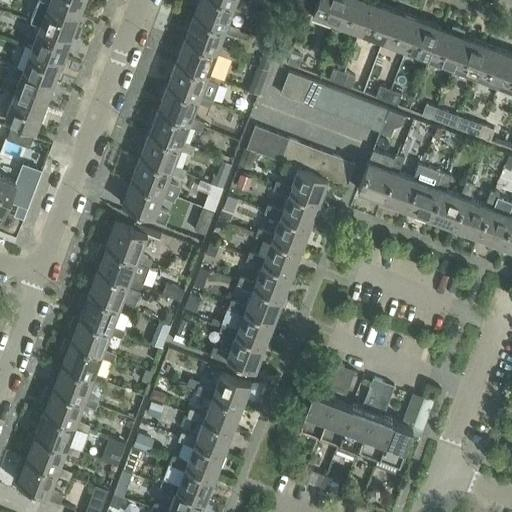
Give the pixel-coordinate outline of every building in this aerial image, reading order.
[(38,0),(31,21),(40,24),(70,36),(71,33),(77,35),(81,23),(76,21),(79,13),(48,2),(43,0),(38,0)] [(49,0),(48,2),(79,13),(83,0),(49,0)] [(228,22),(234,6),(235,2),(228,0),(199,0),(194,13),(226,26),(225,30),(237,35),(240,26),(228,22)] [(242,0),(228,0),(235,2),(234,6),(247,11),(250,3),(242,0)] [(309,0),(306,9),(313,12),(317,0),(309,0)] [(317,0),(313,12),(312,13),(336,22),(344,0),(317,0)] [(371,0),(344,0),(336,22),(360,31),(372,0),(371,0)] [(372,0),(360,31),(383,40),(395,9),(372,0)] [(395,9),(383,40),(406,49),(418,18),(395,9)] [(219,46),(225,30),(226,26),(194,13),(185,37),(217,49),(216,54),(228,59),(231,50),(219,46)] [(418,18),(406,49),(429,57),(441,26),(418,18)] [(31,48),(61,59),(70,36),(40,24),(31,48)] [(441,26),(429,57),(452,66),(464,35),(463,35),(465,29),(453,24),(451,30),(441,26)] [(464,35),(452,66),(475,75),(487,44),(464,35)] [(210,69),(216,54),(217,49),(185,37),(176,61),(208,73),(207,77),(219,82),(222,74),(210,69)] [(320,58),(322,47),(303,43),(301,54),(320,58)] [(487,44),(475,75),(499,84),(511,53),(487,44)] [(22,71),(53,82),(61,59),(31,48),(22,71)] [(298,67),(302,55),(292,51),(288,63),(298,67)] [(511,53),(499,84),(511,88),(511,53)] [(261,77),(265,57),(255,55),(251,74),(261,77)] [(198,101),(210,106),(219,82),(207,77),(208,73),(176,61),(167,84),(199,97),(198,101)] [(334,67),(329,78),(340,82),(345,71),(334,67)] [(289,70),(280,92),(293,97),(302,75),(289,70)] [(14,95),(44,106),(53,82),(22,71),(14,95)] [(351,86),(355,75),(345,71),(340,82),(351,86)] [(381,71),(377,83),(398,90),(402,78),(381,71)] [(304,101),(313,79),(302,75),(293,97),(304,101)] [(314,105),(324,83),(313,79),(304,101),(314,105)] [(325,109),(334,87),(324,83),(314,105),(325,109)] [(201,129),(204,121),(192,116),(198,101),(199,97),(167,84),(158,108),(190,120),(188,124),(201,129)] [(380,85),(376,96),(387,100),(391,89),(380,85)] [(337,114),(345,91),(334,87),(325,109),(337,114)] [(397,104),(402,93),(391,89),(387,100),(397,104)] [(424,100),(444,108),(449,97),(428,89),(424,100)] [(347,118),(356,95),(345,91),(337,114),(347,118)] [(5,117),(35,129),(44,106),(14,95),(5,117)] [(358,122),(367,100),(356,95),(347,118),(358,122)] [(369,126),(378,104),(367,100),(358,122),(369,126)] [(426,102),(422,113),(433,117),(437,106),(426,102)] [(380,130),(386,117),(389,108),(378,104),(369,126),(380,130)] [(444,122),(448,110),(437,106),(433,117),(444,122)] [(471,117),(493,124),(496,113),(474,106),(471,117)] [(183,140),(188,124),(190,120),(158,108),(149,131),(181,144),(179,148),(192,153),(195,144),(183,140)] [(389,108),(386,117),(403,124),(407,115),(389,108)] [(472,119),(468,131),(479,135),(483,124),(472,119)] [(255,124),(247,147),(260,152),(269,129),(255,124)] [(490,139),(494,128),(483,124),(479,135),(490,139)] [(33,135),(10,127),(6,138),(29,146),(33,135)] [(269,129),(260,152),(271,156),(279,133),(269,129)] [(173,164),(179,148),(181,144),(149,131),(140,155),(172,167),(170,172),(182,177),(186,169),(173,164)] [(279,133),(271,156),(282,161),(290,138),(279,133)] [(290,138),(282,161),(288,163),(292,165),(301,142),(290,138)] [(301,142),(292,165),(298,167),(303,169),(312,146),(301,142)] [(247,147),(245,146),(238,164),(249,168),(256,151),(247,147)] [(312,146),(303,169),(314,173),(323,150),(312,146)] [(323,150),(314,173),(325,177),(334,154),(323,150)] [(373,151),(358,189),(382,198),(393,169),(390,168),(393,158),(373,151)] [(393,169),(382,198),(406,207),(417,178),(414,177),(399,171),(404,156),(396,152),(393,158),(390,168),(393,169)] [(334,154),(325,177),(328,178),(336,181),(345,158),(334,154)] [(164,187),(170,172),(172,167),(140,155),(131,179),(163,191),(161,195),(173,200),(177,192),(164,187)] [(345,158),(336,181),(347,185),(355,162),(345,158)] [(417,178),(406,207),(429,216),(440,187),(437,185),(422,180),(428,164),(419,161),(414,177),(417,178)] [(275,180),(272,189),(288,195),(289,191),(319,202),(328,178),(325,177),(314,173),(303,169),(298,167),(291,186),(275,180)] [(440,187),(429,216),(453,225),(464,196),(461,194),(446,189),(452,173),(443,170),(437,185),(440,187)] [(241,173),(236,185),(248,190),(253,177),(241,173)] [(214,174),(211,182),(224,186),(226,179),(214,174)] [(0,209),(4,211),(16,181),(0,175),(0,209)] [(157,206),(161,195),(163,191),(131,179),(122,203),(154,215),(153,218),(165,223),(170,211),(157,206)] [(464,196),(453,225),(477,234),(488,205),(485,204),(469,198),(475,182),(467,179),(461,194),(464,196)] [(223,187),(212,183),(203,206),(215,210),(223,187)] [(488,205),(477,234),(501,243),(511,213),(509,213),(511,203),(511,200),(498,196),(500,192),(491,188),(485,204),(488,205)] [(267,204),(263,213),(279,219),(281,215),(310,226),(319,202),(289,191),(288,195),(282,210),(267,204)] [(234,208),(238,198),(229,195),(225,205),(234,208)] [(511,213),(501,243),(511,247),(511,203),(509,213),(511,213)] [(225,205),(220,217),(230,220),(230,221),(235,209),(234,208),(225,205)] [(203,207),(198,219),(209,223),(214,211),(203,207)] [(258,228),(254,236),(270,242),(272,238),(301,250),(310,226),(281,215),(279,219),(273,234),(258,228)] [(220,217),(215,229),(225,233),(230,220),(220,217)] [(115,221),(106,245),(139,257),(137,262),(149,266),(152,257),(140,253),(148,233),(160,238),(162,232),(149,227),(147,233),(115,221)] [(191,226),(189,233),(203,238),(208,225),(199,222),(191,226)] [(249,251),(246,260),(261,266),(263,262),(292,273),(301,250),(272,238),(270,242),(265,257),(249,251)] [(210,241),(206,253),(215,256),(219,244),(210,241)] [(100,244),(95,257),(101,259),(97,268),(130,281),(128,285),(140,290),(149,266),(137,262),(139,257),(106,245),(106,246),(100,244)] [(240,275),(237,284),(252,290),(254,286),(283,297),(292,273),(263,262),(261,266),(256,281),(240,275)] [(201,266),(197,277),(205,281),(209,269),(201,266)] [(97,268),(89,292),(121,304),(119,308),(132,313),(140,290),(128,285),(130,281),(97,268)] [(231,299),(228,308),(243,314),(245,309),(274,320),(283,297),(254,286),(252,290),(247,305),(231,299)] [(82,291),(78,304),(83,306),(80,315),(112,328),(110,332),(122,337),(126,329),(113,324),(119,308),(121,304),(89,292),(88,293),(82,291)] [(184,306),(196,310),(202,297),(190,292),(184,306)] [(153,328),(166,332),(174,311),(161,307),(153,328)] [(222,323),(219,331),(235,337),(236,333),(265,344),(274,320),(245,309),(243,314),(238,328),(222,323)] [(74,314),(69,327),(74,329),(71,339),(103,351),(101,355),(114,360),(117,351),(105,347),(110,332),(112,328),(80,315),(79,316),(74,314)] [(213,345),(210,354),(226,360),(227,357),(256,368),(265,344),(236,333),(235,337),(229,351),(213,345)] [(65,338),(60,351),(66,353),(62,363),(94,375),(92,379),(104,384),(107,376),(95,371),(101,355),(103,351),(71,339),(70,340),(65,338)] [(56,361),(51,374),(57,377),(53,386),(85,398),(83,402),(96,407),(99,399),(86,394),(92,379),(94,375),(62,363),(61,364),(56,361)] [(313,388),(300,423),(319,430),(344,365),(334,361),(322,391),(313,388)] [(344,365),(319,430),(339,437),(352,402),(344,399),(355,369),(344,365)] [(146,368),(142,379),(150,382),(154,371),(146,368)] [(251,382),(221,371),(214,390),(199,384),(197,388),(196,393),(211,398),(212,395),(241,406),(251,382)] [(339,437),(335,447),(355,454),(359,445),(384,380),(373,376),(362,406),(352,402),(339,437)] [(190,377),(187,385),(197,388),(199,384),(200,381),(190,377)] [(384,380),(359,445),(379,453),(393,418),(383,414),(395,384),(384,380)] [(47,385),(42,398),(48,400),(44,409),(76,422),(74,426),(86,431),(89,423),(77,418),(83,402),(85,398),(53,386),(53,387),(47,385)] [(154,388),(151,397),(165,402),(168,393),(154,388)] [(393,418),(379,453),(400,460),(410,432),(413,426),(424,395),(413,391),(402,421),(393,418)] [(190,407),(187,416),(202,422),(203,418),(232,430),(241,406),(212,395),(211,398),(205,413),(190,407)] [(164,405),(151,400),(146,412),(159,417),(164,405)] [(68,442),(74,426),(76,422),(44,409),(35,433),(67,445),(65,450),(77,455),(80,447),(68,442)] [(413,426),(410,432),(421,436),(427,419),(417,415),(413,426)] [(181,431),(178,440),(193,446),(194,442),(223,453),(232,430),(203,418),(202,422),(196,437),(181,431)] [(29,432),(24,445),(30,447),(26,457),(58,469),(56,474),(68,478),(71,470),(59,465),(65,450),(67,445),(35,433),(35,434),(29,432)] [(146,450),(150,438),(137,433),(133,445),(146,450)] [(109,437),(101,459),(109,462),(117,440),(109,437)] [(187,460),(172,455),(169,463),(184,469),(185,466),(214,477),(223,453),(194,442),(193,446),(187,460)] [(129,454),(124,467),(135,471),(140,458),(129,454)] [(20,456),(15,469),(21,471),(17,481),(49,493),(47,497),(60,502),(63,492),(51,487),(56,474),(58,469),(26,457),(26,458),(20,456)] [(184,469),(178,484),(163,478),(160,487),(175,493),(176,489),(205,500),(214,477),(185,466),(184,469)] [(124,468),(119,481),(130,485),(134,472),(124,468)] [(175,493),(169,508),(154,502),(151,510),(154,511),(200,511),(205,500),(176,489),(175,493)] [(372,491),(368,493),(367,496),(368,500),(372,501),(375,500),(377,496),(375,493),(372,491)] [(114,493),(110,505),(120,508),(124,497),(114,493)]
